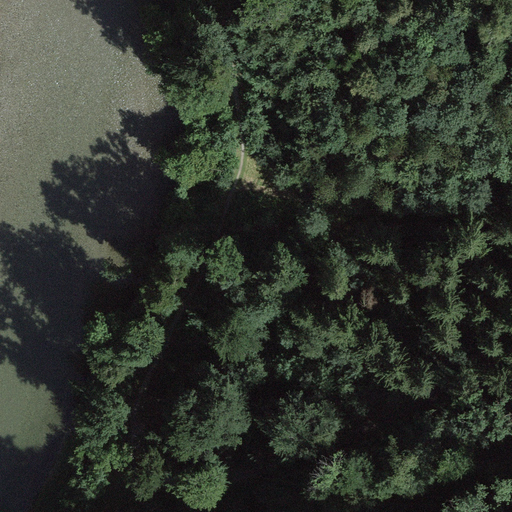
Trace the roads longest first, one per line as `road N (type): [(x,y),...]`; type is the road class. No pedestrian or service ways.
road 1 (track): [(511,386),(473,381),(441,390),(234,475),(193,482),(158,470),(142,449),(138,411),(234,198)]
road 2 (track): [(511,191),(234,198)]
